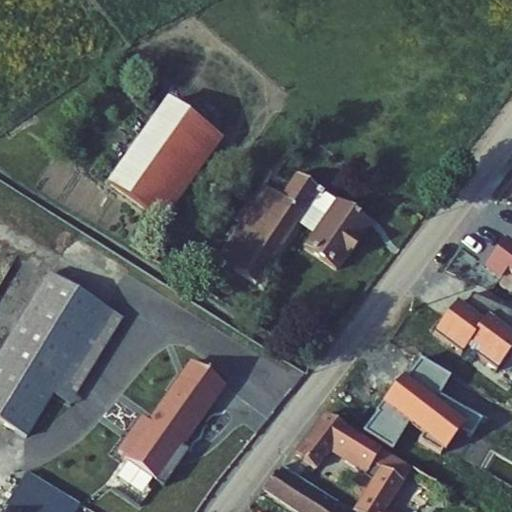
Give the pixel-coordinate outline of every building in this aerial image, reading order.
[(161,112),(103,198),(166,238),(222,151),(161,112)] [(271,224),(246,261),(272,276),(296,240),(317,206),(318,204),(277,177),(253,212),(271,224)] [(317,206),(296,240),(313,251),(336,218),(317,206)] [(253,212),(229,250),(246,261),(271,224),(253,212)] [(313,251),(303,266),(339,289),(370,239),(336,218),(313,251)] [(0,346),(0,422),(29,437),(54,392),(100,301),(40,270),(0,346)] [(100,301),(54,392),(72,402),(119,311),(100,301)] [(173,454),(224,381),(191,358),(149,419),(142,414),(118,447),(125,452),(124,455),(164,482),(180,459),(173,454)] [(436,466),(345,405),(316,447),(338,461),(350,442),(402,474),(380,510),(383,511),(420,511),(412,507),(436,466)] [(289,487),(327,511),(343,486),(307,461),(289,487)] [(33,474),(14,509),(18,511),(85,511),(89,506),(33,474)] [(370,511),(375,506),(343,486),(327,511),(328,511),(370,511)]
